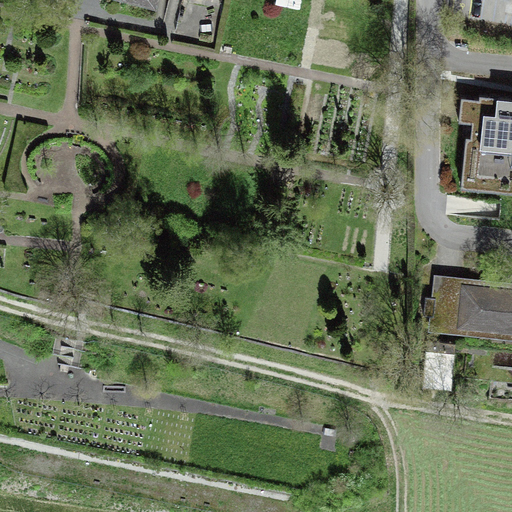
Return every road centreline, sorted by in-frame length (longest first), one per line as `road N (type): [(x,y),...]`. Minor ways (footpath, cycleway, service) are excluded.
road 1 (track): [(401,511),(398,452),(364,394),(0,301)]
road 2 (residential): [(429,60),(429,214),(444,232),(511,246)]
road 3 (track): [(364,394),(511,421)]
